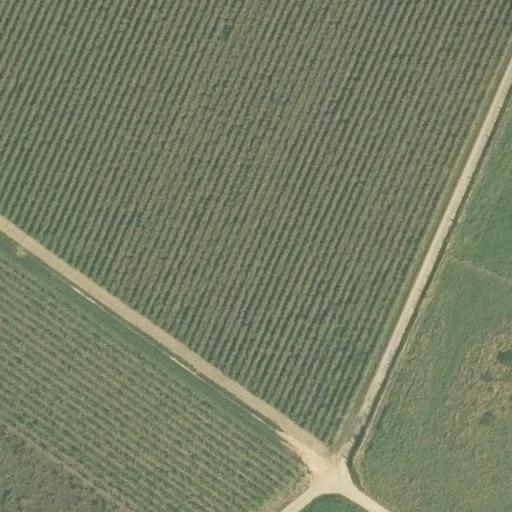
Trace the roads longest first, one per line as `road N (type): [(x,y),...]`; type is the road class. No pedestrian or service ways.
road 1 (track): [(289,511),(333,477),(511,67)]
road 2 (track): [(0,244),(381,511)]
